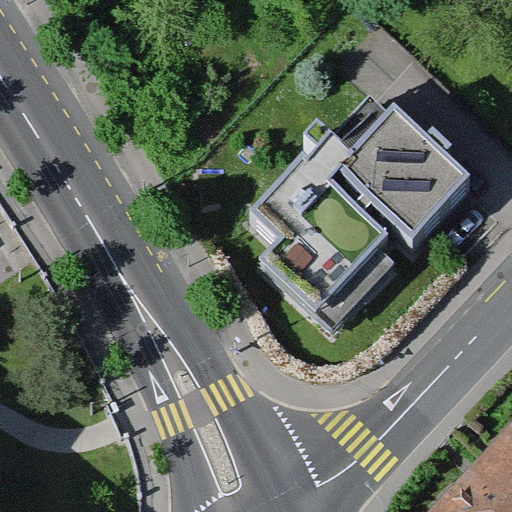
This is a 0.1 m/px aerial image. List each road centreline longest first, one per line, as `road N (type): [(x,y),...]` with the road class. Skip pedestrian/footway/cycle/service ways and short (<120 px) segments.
road 1 (residential): [(324,511),(367,449),(511,298)]
road 2 (secondary): [(270,511),(223,396),(129,289)]
road 3 (secondary): [(129,289),(0,74)]
road 4 (secondary): [(129,289),(153,384),(203,511)]
